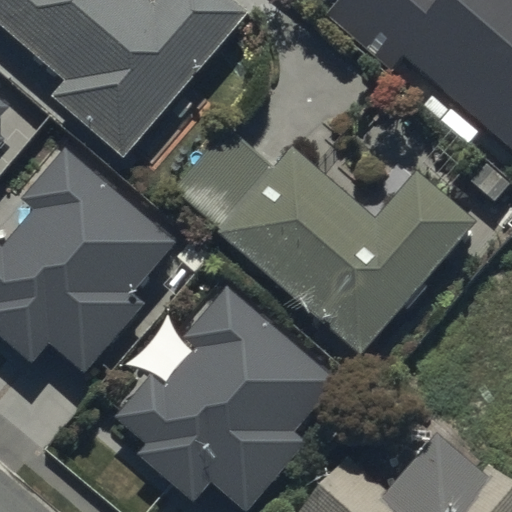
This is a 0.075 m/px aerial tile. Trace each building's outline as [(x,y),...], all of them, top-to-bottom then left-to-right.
[(0,0),(0,25),(61,80),(50,93),(120,154),(246,11),(233,0),(0,0)] [(511,0),(338,0),(325,16),(388,68),(397,56),(511,150),(511,0)] [(223,128),(172,186),(357,352),(472,224),(412,170),(408,175),(397,165),(359,207),(292,148),(271,171),(223,128)] [(175,236),(63,144),(20,197),(32,207),(2,244),(0,242),(0,334),(31,360),(47,341),(86,373),(147,299),(133,288),(175,236)] [(148,372),(112,414),(143,438),(132,452),(195,500),(209,481),(244,508),(301,434),(294,429),(333,379),(217,289),(182,334),(194,344),(163,384),(148,372)] [(297,511),(499,511),(511,496),(511,491),(431,429),(384,488),(342,455),(297,511)]
